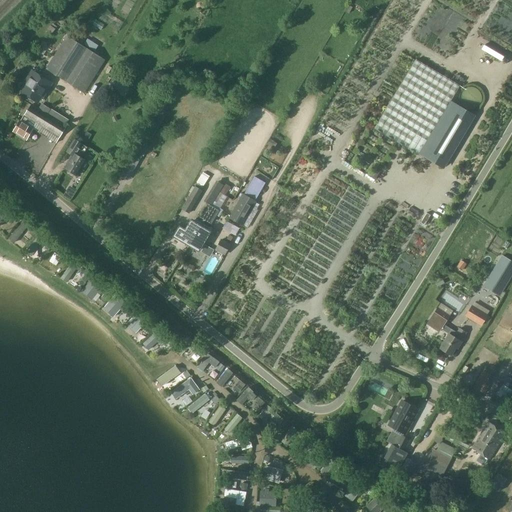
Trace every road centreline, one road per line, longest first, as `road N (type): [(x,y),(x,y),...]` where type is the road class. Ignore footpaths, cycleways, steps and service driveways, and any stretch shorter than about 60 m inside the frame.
road 1 (unclassified): [(369,357),(332,406),(300,404),(0,155)]
road 2 (unknown): [(311,315),(272,292),(269,268),(328,167),(374,185),(379,198),(321,297)]
road 3 (unclassified): [(369,357),(511,123)]
road 4 (unknown): [(308,110),(286,167),(199,320)]
road 5 (unclassified): [(511,417),(369,357)]
